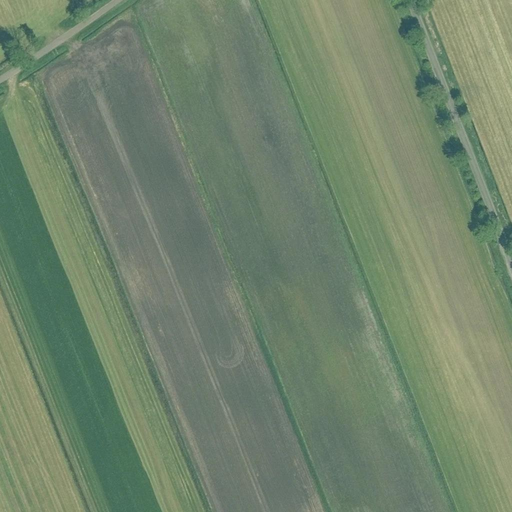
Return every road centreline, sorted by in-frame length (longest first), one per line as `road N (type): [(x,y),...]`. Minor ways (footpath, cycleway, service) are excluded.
road 1 (unclassified): [(511,266),(409,0)]
road 2 (unclassified): [(0,80),(118,0)]
